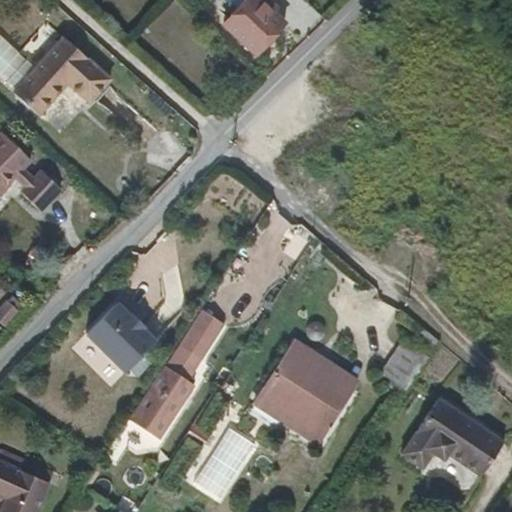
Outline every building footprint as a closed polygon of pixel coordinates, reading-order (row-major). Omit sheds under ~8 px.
[(248,0),(226,25),(258,53),(286,22),(261,0),(248,0)] [(88,100),(109,76),(61,34),(11,89),(36,112),(66,80),(88,100)] [(24,160),(28,155),(0,127),(0,184),(17,169),(28,179),(24,184),(39,201),(56,183),(40,167),(35,171),(24,160)] [(209,301),(227,312),(234,299),(216,289),(209,301)] [(3,297),(0,303),(0,319),(8,324),(18,306),(3,297)] [(120,301),(89,331),(127,370),(158,340),(146,326),(147,325),(134,312),(133,313),(120,301)] [(183,344),(201,355),(215,331),(198,321),(183,344)] [(403,397),(437,346),(425,339),(420,348),(407,340),(380,379),(395,390),(403,397)] [(330,403),(348,376),(295,342),(268,386),(309,413),(319,397),(330,403)] [(198,382),(169,363),(131,420),(161,439),(198,382)] [(389,416),(403,397),(395,390),(380,410),(389,416)] [(504,436),(440,393),(403,450),(423,464),(435,448),(445,455),(449,449),(481,471),(504,436)] [(0,511),(36,511),(48,484),(0,462),(0,511)]
